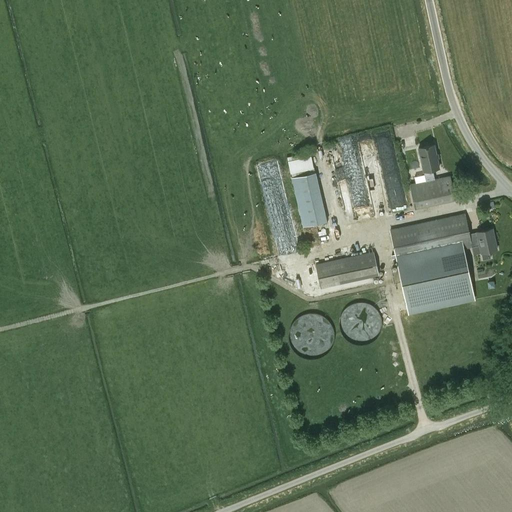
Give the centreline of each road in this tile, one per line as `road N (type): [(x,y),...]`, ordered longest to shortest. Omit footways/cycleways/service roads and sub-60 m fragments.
road 1 (unclassified): [(222,511),(511,400)]
road 2 (unclassified): [(511,192),(453,109),(426,0)]
